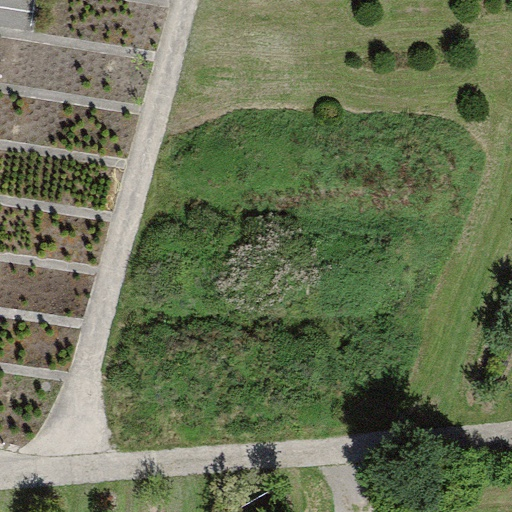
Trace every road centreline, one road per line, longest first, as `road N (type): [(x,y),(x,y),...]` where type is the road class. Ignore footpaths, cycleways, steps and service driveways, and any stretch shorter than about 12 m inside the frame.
road 1 (track): [(511,441),(0,473)]
road 2 (track): [(64,471),(193,0)]
